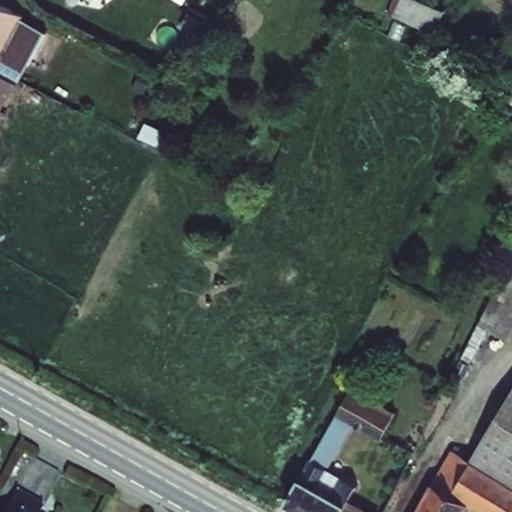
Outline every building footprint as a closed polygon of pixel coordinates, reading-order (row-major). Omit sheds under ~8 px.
[(0,0),(0,34),(0,35),(13,42),(33,4),(25,0),(0,0)] [(454,0),(409,0),(406,8),(447,26),(458,2),(454,0)] [(0,62),(0,102),(7,106),(24,77),(0,62)] [(167,134),(147,124),(139,139),(159,148),(167,134)] [(511,269),(490,324),(511,332),(511,269)] [(355,384),(339,411),(355,421),(384,435),(400,408),(355,384)] [(511,388),(470,457),(511,482),(511,388)] [(330,465),(355,421),(339,411),(313,456),(330,465)] [(470,457),(452,447),(433,480),(451,491),(470,457)] [(313,456),(312,455),(285,502),(303,511),(377,511),(351,497),(359,481),(330,465),(313,456)] [(511,511),(511,482),(470,457),(451,491),(474,502),(491,511),(511,511)] [(432,479),(413,511),(468,511),(474,502),(451,491),(433,480),(432,479)] [(40,511),(44,505),(17,490),(5,511),(40,511)]
